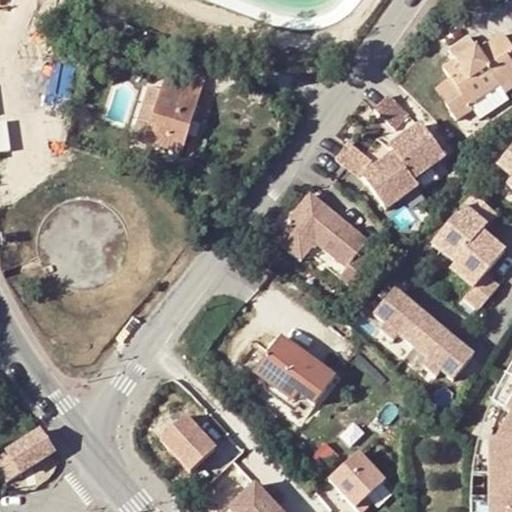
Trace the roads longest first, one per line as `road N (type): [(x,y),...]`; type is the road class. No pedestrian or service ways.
road 1 (unclassified): [(156,342),(410,0)]
road 2 (residential): [(156,342),(311,511)]
road 3 (tertiary): [(0,321),(91,454)]
road 4 (unclassified): [(91,454),(156,342)]
